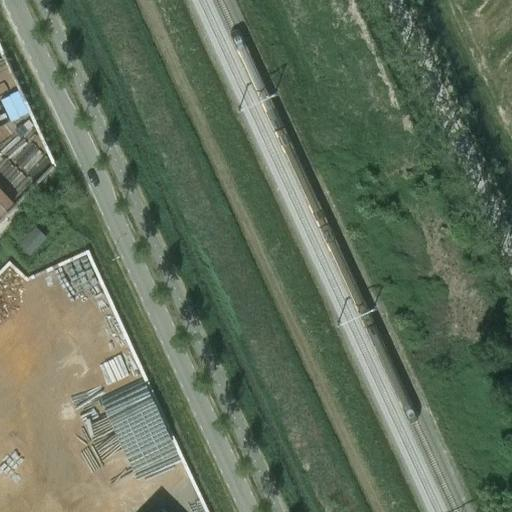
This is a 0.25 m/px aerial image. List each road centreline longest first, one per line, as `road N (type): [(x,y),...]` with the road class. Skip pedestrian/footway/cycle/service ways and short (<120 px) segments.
road 1 (unclassified): [(254,511),(18,0)]
road 2 (unclassified): [(511,262),(390,0)]
